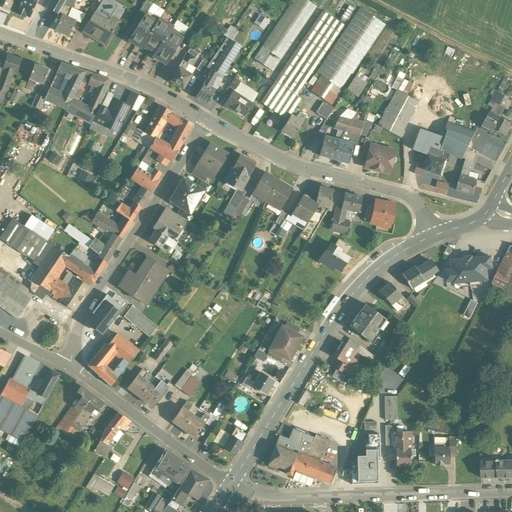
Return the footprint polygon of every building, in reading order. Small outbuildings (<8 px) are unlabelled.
[(0,0),(0,6),(8,10),(12,0),(0,0)] [(29,0),(28,0),(21,0),(15,13),(24,17),(25,15),(29,17),(35,3),(29,0)] [(52,0),(48,8),(58,14),(65,0),(52,0)] [(104,0),(102,0),(100,3),(85,28),(97,35),(94,39),(103,45),(111,32),(112,33),(114,30),(113,29),(118,21),(111,17),(117,8),(104,0)] [(146,0),(139,11),(144,15),(152,4),(146,0)] [(305,0),(292,0),(253,59),(272,72),(316,7),(305,0)] [(71,8),(63,5),(58,14),(61,16),(61,15),(67,17),(71,8)] [(359,8),(315,73),(320,76),(310,91),(330,105),(385,25),(359,8)] [(322,11),(274,81),(296,95),(343,26),(322,11)] [(67,17),(61,15),(61,16),(54,31),(67,37),(74,21),(67,17)] [(144,15),(128,41),(141,49),(143,45),(142,45),(157,23),(156,22),(144,15)] [(157,23),(142,45),(143,45),(155,53),(169,31),(170,31),(172,27),(159,19),(156,22),(157,23)] [(261,23),(256,20),(252,27),(256,30),(261,23)] [(169,31),(155,53),(152,56),(165,64),(181,39),(170,31),(169,31)] [(209,64),(206,67),(211,70),(217,74),(220,76),(239,46),(226,38),(209,64)] [(197,55),(189,50),(186,54),(195,59),(197,55)] [(195,59),(186,54),(182,61),(188,65),(190,66),(195,59)] [(21,60),(7,55),(2,69),(0,68),(0,80),(10,83),(13,73),(16,74),(21,60)] [(203,60),(196,70),(201,74),(206,67),(209,64),(203,60)] [(182,61),(169,81),(182,89),(191,75),(190,75),(184,71),(188,65),(182,61)] [(84,72),(60,63),(56,71),(57,71),(65,74),(63,78),(68,79),(62,95),(71,99),(80,81),(81,80),(84,72)] [(48,69),(34,64),(28,79),(28,80),(25,89),(32,91),(35,82),(42,84),(48,69)] [(190,66),(188,65),(184,71),(190,75),(194,69),(190,66)] [(201,74),(197,80),(203,83),(211,70),(206,67),(201,74)] [(382,71),(377,68),(369,81),(374,84),(382,71)] [(203,83),(195,97),(206,104),(215,90),(209,87),(217,74),(211,70),(203,83)] [(111,80),(84,72),(81,80),(97,87),(95,92),(103,96),(110,81),(111,80)] [(359,92),(353,89),(359,79),(354,76),(337,103),(346,111),(359,92)] [(239,83),(234,79),(229,86),(234,90),(239,83)] [(359,79),(353,89),(359,92),(365,83),(359,79)] [(10,83),(0,80),(0,85),(8,88),(10,83)] [(300,100),(274,82),(260,103),(286,121),(300,100)] [(62,95),(48,89),(44,98),(43,100),(66,110),(71,99),(62,95)] [(18,92),(14,90),(8,101),(15,104),(20,94),(18,92)] [(264,94),(258,90),(254,97),(261,101),(264,94)] [(251,104),(232,91),(223,106),(230,110),(231,108),(237,112),(240,108),(246,112),(251,104)] [(417,102),(396,91),(377,126),(398,137),(417,102)] [(509,98),(497,91),(492,101),(494,102),(504,107),(509,98)] [(95,92),(87,108),(93,111),(94,109),(97,110),(103,96),(95,92)] [(144,100),(131,94),(125,105),(130,107),(130,108),(137,111),(144,100)] [(44,98),(36,95),(31,106),(39,110),(43,100),(44,98)] [(316,96),(310,105),(314,108),(320,99),(316,96)] [(87,108),(71,99),(66,110),(65,111),(90,123),(96,112),(93,111),(87,108)] [(114,100),(109,111),(99,107),(89,128),(89,129),(93,121),(117,132),(123,119),(124,120),(130,108),(130,107),(125,105),(114,100)] [(453,109),(430,100),(425,114),(448,122),(453,109)] [(504,107),(494,102),(488,111),(491,113),(491,112),(500,117),(506,108),(504,107)] [(160,106),(144,133),(147,135),(154,139),(154,138),(155,138),(165,121),(170,112),(160,106)] [(334,113),(323,106),(316,116),(327,123),(334,113)] [(354,114),(346,111),(338,117),(332,128),(337,129),(344,131),(350,121),(352,117),(354,114)] [(183,119),(171,112),(170,112),(165,121),(177,129),(183,119)] [(500,117),(491,112),(491,113),(483,129),(491,132),(493,129),(505,135),(511,123),(500,117)] [(295,119),(290,115),(280,131),(292,138),(301,123),(305,116),(299,113),(295,119)] [(182,142),(192,125),(183,119),(177,129),(173,138),(182,142)] [(354,122),(350,121),(344,131),(355,134),(354,140),(357,141),(359,135),(364,137),(370,127),(362,125),(362,124),(354,122)] [(476,132),(455,125),(448,123),(443,138),(419,130),(415,142),(428,147),(449,154),(450,154),(463,159),(476,132)] [(137,129),(132,139),(137,142),(142,132),(137,129)] [(344,131),(337,129),(334,139),(338,140),(344,131)] [(355,134),(344,131),(338,140),(353,144),(354,140),(355,134)] [(144,145),(140,151),(142,152),(140,154),(144,156),(148,149),(154,139),(147,135),(144,141),(149,143),(147,146),(144,145)] [(334,139),(323,136),(318,156),(333,159),(338,140),(334,139)] [(171,162),(182,142),(173,138),(168,145),(155,138),(154,138),(154,139),(148,149),(158,155),(169,161),(171,162)] [(353,144),(338,140),(333,159),(348,163),(353,144)] [(428,147),(415,142),(412,150),(426,155),(428,147)] [(370,145),(363,143),(359,159),(366,161),(369,148),(370,145)] [(211,145),(204,157),(202,156),(195,168),(207,175),(208,176),(213,169),(216,171),(226,154),(211,145)] [(449,154),(428,147),(426,155),(421,170),(439,175),(444,160),(447,161),(450,154),(449,154)] [(384,152),(369,148),(366,161),(364,168),(388,174),(390,164),(391,164),(394,162),(395,159),(393,157),(392,156),(383,153),(384,152)] [(169,161),(158,155),(155,160),(165,167),(169,161)] [(255,163),(240,155),(232,169),(247,178),(255,163)] [(473,160),(466,158),(464,165),(471,167),(473,160)] [(478,180),(468,177),(471,167),(464,165),(457,190),(473,195),(478,180)] [(149,175),(137,167),(129,179),(138,185),(141,187),(150,193),(151,193),(150,193),(159,181),(157,180),(161,174),(153,169),(149,175)] [(207,175),(195,168),(191,175),(198,179),(202,182),(207,175)] [(82,169),(78,177),(91,183),(95,175),(82,169)] [(247,178),(232,169),(225,181),(237,188),(240,190),(240,189),(243,183),(244,184),(247,178)] [(277,181),(264,173),(253,191),(267,199),(277,181)] [(194,185),(184,178),(181,179),(175,190),(197,203),(204,191),(194,185)] [(202,182),(198,179),(194,185),(204,191),(206,193),(210,187),(202,182)] [(291,190),(277,181),(267,199),(280,208),(291,190)] [(150,193),(141,187),(136,195),(128,191),(125,196),(134,203),(141,208),(150,193)] [(332,191),(319,187),(314,204),(313,212),(319,214),(321,206),(327,208),(328,208),(332,191)] [(240,190),(237,188),(228,204),(235,208),(242,197),(245,192),(240,189),(240,190)] [(197,203),(175,190),(169,200),(169,202),(180,209),(189,215),(189,214),(197,203)] [(332,191),(328,208),(327,208),(327,211),(334,213),(335,208),(334,207),(335,203),(337,192),(332,191)] [(344,194),(337,192),(335,203),(342,204),(344,194)] [(361,197),(344,194),(342,204),(341,209),(335,208),(334,213),(333,217),(342,219),(344,210),(352,212),(357,213),(361,213),(362,206),(359,205),(361,197)] [(249,201),(242,197),(235,208),(238,210),(239,210),(242,212),(249,201)] [(303,197),(292,213),(306,222),(313,212),(314,204),(303,197)] [(113,204),(109,201),(106,205),(115,211),(120,204),(115,201),(113,204)] [(393,206),(375,202),(374,206),(370,221),(370,222),(388,226),(389,222),(392,220),(393,216),(391,214),(393,206)] [(127,209),(120,204),(115,211),(124,217),(132,222),(141,208),(134,203),(130,208),(128,207),(127,209)] [(374,206),(366,205),(363,220),(370,221),(374,206)] [(235,208),(228,218),(235,222),(242,212),(239,210),(238,210),(235,208)] [(176,215),(166,209),(163,214),(182,227),(186,221),(176,215)] [(189,215),(180,209),(176,215),(186,221),(188,222),(192,216),(189,214),(189,215)] [(352,212),(344,210),(342,219),(348,221),(350,222),(352,212)] [(287,215),(281,212),(274,223),(280,226),(287,215)] [(94,218),(86,213),(84,218),(91,223),(94,218)] [(182,227),(163,214),(153,228),(156,230),(167,237),(173,240),(182,227)] [(115,226),(96,215),(94,218),(91,223),(98,226),(104,230),(120,239),(132,222),(124,217),(120,224),(117,223),(115,226)] [(342,219),(333,217),(330,230),(345,234),(348,221),(342,219)] [(53,248),(10,220),(0,235),(0,240),(40,267),(53,248)] [(84,235),(68,225),(57,241),(63,245),(59,250),(68,256),(69,256),(71,254),(77,247),(80,241),(81,239),(84,235)] [(120,239),(104,230),(103,233),(102,235),(110,239),(117,244),(120,239)] [(167,237),(156,230),(148,241),(159,248),(167,253),(171,248),(163,243),(167,237)] [(88,238),(84,235),(81,239),(90,245),(92,241),(88,238)] [(110,239),(102,235),(98,241),(105,246),(110,239)] [(98,241),(94,239),(92,241),(90,245),(88,247),(99,256),(98,258),(106,263),(117,244),(110,239),(105,246),(98,241)] [(339,253),(345,256),(350,247),(338,239),(334,247),(340,250),(339,253)] [(334,247),(330,244),(325,252),(324,251),(318,261),(332,269),(333,268),(339,271),(343,265),(345,263),(347,260),(347,258),(345,256),(339,253),(340,250),(334,247)] [(511,245),(511,246),(508,251),(493,282),(506,289),(511,278),(511,245)] [(40,267),(30,280),(47,291),(55,279),(64,266),(63,264),(68,256),(59,250),(54,246),(53,248),(40,267)] [(87,257),(79,251),(75,257),(74,259),(81,264),(87,257)] [(69,256),(68,256),(63,264),(64,266),(77,274),(83,265),(81,264),(74,259),(69,256)] [(493,267),(492,257),(473,259),(473,257),(465,258),(465,260),(452,261),(453,270),(445,271),(446,282),(453,281),(453,283),(488,279),(487,268),(493,267)] [(106,263),(98,258),(94,265),(101,270),(106,263)] [(147,258),(135,276),(129,272),(118,287),(145,305),(167,271),(147,258)] [(429,261),(416,269),(423,281),(430,276),(429,275),(431,273),(434,269),(429,261)] [(91,270),(83,265),(77,274),(92,284),(101,270),(94,265),(91,270)] [(414,266),(401,274),(410,289),(423,281),(416,269),(414,266)] [(33,294),(1,270),(0,272),(0,307),(5,311),(4,312),(6,314),(7,313),(15,319),(33,294)] [(64,294),(59,302),(73,311),(89,286),(75,278),(68,288),(64,294)] [(55,279),(47,291),(53,295),(57,290),(61,283),(55,279)] [(68,288),(61,283),(57,290),(64,294),(68,288)] [(401,296),(389,283),(379,292),(390,305),(395,301),(401,307),(406,302),(400,296),(401,296)] [(64,294),(57,290),(53,295),(52,297),(59,302),(64,294)] [(124,309),(121,306),(111,299),(105,294),(91,312),(95,315),(87,326),(102,337),(124,309)] [(115,294),(111,299),(121,306),(125,302),(115,294)] [(414,298),(410,294),(406,299),(415,308),(419,303),(414,298)] [(422,298),(418,294),(414,298),(419,303),(422,298)] [(266,311),(271,303),(260,298),(256,306),(266,311)] [(470,319),(478,303),(472,300),(464,316),(470,319)] [(395,301),(390,305),(396,312),(401,307),(395,301)] [(385,319),(364,304),(348,327),(369,342),(385,319)] [(131,306),(123,317),(130,323),(137,311),(131,306)] [(157,327),(137,311),(130,323),(149,338),(157,327)] [(300,328),(286,322),(283,327),(296,335),(300,328)] [(283,327),(281,327),(275,338),(295,349),(301,337),(296,335),(283,327)] [(111,385),(138,351),(116,335),(107,346),(105,344),(93,360),(88,366),(101,377),(111,385)] [(295,349),(275,338),(269,350),(282,357),(289,360),(295,349)] [(171,344),(166,340),(163,344),(168,348),(171,344)] [(355,350),(341,342),(332,356),(340,361),(352,369),(355,364),(354,360),(350,357),(355,350)] [(389,352),(379,346),(373,356),(382,362),(389,352)] [(160,348),(153,358),(158,362),(165,352),(160,348)] [(266,355),(257,350),(253,356),(263,362),(267,355),(266,355)] [(282,357),(269,350),(266,355),(267,355),(279,362),(282,357)] [(11,357),(3,353),(3,352),(0,358),(0,364),(5,367),(11,357)] [(12,381),(25,388),(33,374),(38,364),(25,356),(12,381)] [(352,369),(340,361),(335,369),(348,376),(352,369)] [(33,374),(44,379),(49,369),(38,364),(33,374)] [(44,379),(36,394),(33,392),(29,400),(41,407),(52,387),(59,374),(49,369),(44,379)] [(142,369),(137,375),(127,388),(138,397),(148,384),(142,379),(147,373),(142,369)] [(186,370),(174,386),(179,390),(191,374),(186,370)] [(233,383),(237,376),(229,370),(224,376),(233,383)] [(273,381),(260,373),(259,373),(254,370),(250,376),(248,379),(254,382),(251,386),(265,394),(271,386),(270,385),(273,381)] [(153,378),(147,373),(142,379),(148,384),(153,378)] [(191,377),(180,390),(189,397),(200,383),(191,377)] [(160,382),(153,378),(148,384),(155,389),(160,382)] [(25,388),(12,381),(8,379),(0,394),(37,415),(41,407),(29,400),(33,392),(25,388)] [(155,389),(148,384),(138,397),(150,406),(160,393),(165,387),(160,382),(155,389)] [(92,395),(80,386),(73,396),(78,400),(74,406),(76,408),(80,411),(92,395)] [(37,415),(0,394),(0,428),(15,437),(23,441),(37,415)] [(92,395),(80,411),(81,411),(79,413),(87,419),(91,413),(95,415),(98,412),(104,403),(92,395)] [(395,397),(384,397),(385,421),(396,420),(395,397)] [(186,401),(171,421),(183,430),(193,416),(187,411),(191,406),(186,401)] [(224,408),(218,405),(212,415),(218,418),(224,408)] [(76,408),(68,419),(66,417),(57,430),(71,437),(74,429),(71,427),(73,424),(79,413),(81,411),(80,411),(76,408)] [(87,419),(79,413),(74,422),(82,427),(84,425),(83,424),(87,419)] [(117,413),(103,431),(99,440),(106,445),(108,442),(119,428),(123,431),(130,422),(117,413)] [(193,416),(183,430),(194,438),(209,418),(203,414),(199,420),(193,416)] [(237,421),(228,415),(225,420),(234,425),(237,421)] [(367,434),(376,434),(375,422),(364,423),(364,435),(367,434)] [(235,428),(223,448),(224,449),(224,450),(228,452),(229,451),(235,455),(247,435),(235,428)] [(77,430),(74,429),(71,437),(74,440),(79,442),(84,434),(77,430)] [(314,438),(292,429),(288,439),(279,436),(275,446),(268,464),(267,467),(273,470),(273,471),(278,473),(279,472),(285,474),(291,476),(293,469),(313,477),(318,463),(296,454),(302,440),(312,444),(314,439),(314,438)] [(410,433),(394,433),(394,434),(395,445),(395,449),(410,449),(410,433)] [(379,461),(379,434),(376,434),(367,434),(367,445),(364,445),(364,456),(356,456),(356,470),(343,471),(341,476),(350,476),(350,484),(377,484),(377,469),(376,469),(376,461),(379,461)] [(318,441),(314,439),(312,444),(302,440),(296,454),(318,463),(320,464),(329,440),(319,437),(318,441)] [(444,449),(433,449),(434,465),(448,465),(448,463),(448,454),(448,444),(455,444),(455,438),(444,438),(444,449)] [(104,448),(98,444),(94,451),(104,457),(112,444),(108,442),(106,445),(104,448)] [(505,449),(497,446),(494,453),(491,459),(490,461),(498,461),(498,460),(500,460),(500,461),(501,461),(505,449)] [(410,449),(395,449),(395,466),(402,466),(403,467),(407,467),(408,466),(410,466),(410,456),(410,450),(410,449)] [(164,450),(150,475),(153,477),(158,470),(163,473),(173,456),(164,450)] [(494,453),(488,450),(485,456),(491,459),(494,453)] [(173,456),(163,473),(171,479),(181,462),(173,456)] [(511,460),(501,461),(500,461),(500,460),(498,460),(498,461),(490,461),(481,461),(481,478),(511,477),(511,460)] [(181,462),(171,479),(175,482),(180,485),(189,469),(190,468),(181,462)] [(320,464),(318,463),(313,477),(330,483),(335,470),(320,464)] [(207,480),(189,469),(180,485),(179,487),(188,494),(189,494),(196,498),(207,480)] [(163,473),(158,470),(153,477),(158,480),(161,475),(163,473)] [(133,479),(123,473),(117,482),(127,489),(133,479)] [(171,479),(163,473),(161,475),(165,478),(162,483),(166,486),(171,479)] [(113,486),(98,477),(92,487),(107,496),(113,486)] [(175,482),(171,479),(166,486),(171,489),(175,482)] [(133,483),(125,497),(132,501),(140,487),(133,483)] [(178,487),(167,505),(172,509),(173,510),(173,509),(175,511),(177,511),(188,494),(179,487),(178,487)] [(155,494),(145,509),(149,511),(159,497),(155,494)]
